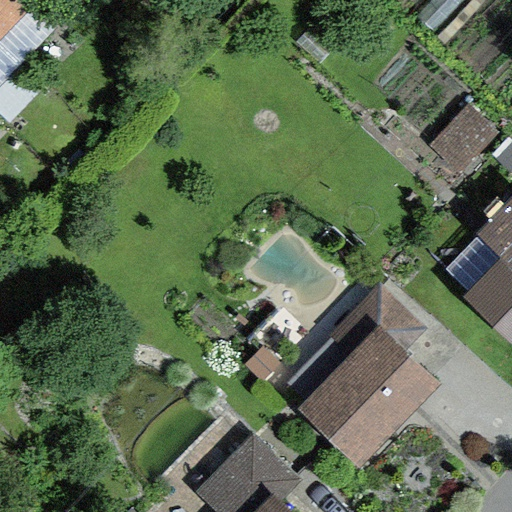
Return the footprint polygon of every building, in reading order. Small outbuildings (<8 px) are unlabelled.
[(0,0),(0,43),(17,60),(50,26),(25,2),(27,0),(0,0)] [(0,43),(0,77),(17,60),(0,43)] [(469,105),(435,142),(457,163),(492,126),(469,105)] [(471,291),(511,330),(511,202),(486,230),(509,252),(471,291)] [(413,396),(431,377),(381,329),(397,314),(364,282),(346,301),(358,312),(336,336),(367,366),(320,415),(355,449),(409,393),(413,396)] [(290,511),(277,499),(297,478),(254,436),(208,483),(238,511),(290,511)]
